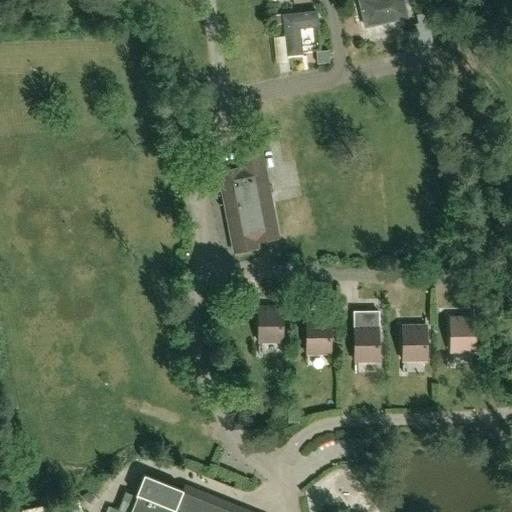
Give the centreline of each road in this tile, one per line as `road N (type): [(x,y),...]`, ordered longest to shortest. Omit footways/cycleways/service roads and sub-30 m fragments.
road 1 (residential): [(216,0),(237,113),(208,129),(213,216),(243,443)]
road 2 (residential): [(511,412),(318,429),(299,439),(272,479),(282,511)]
